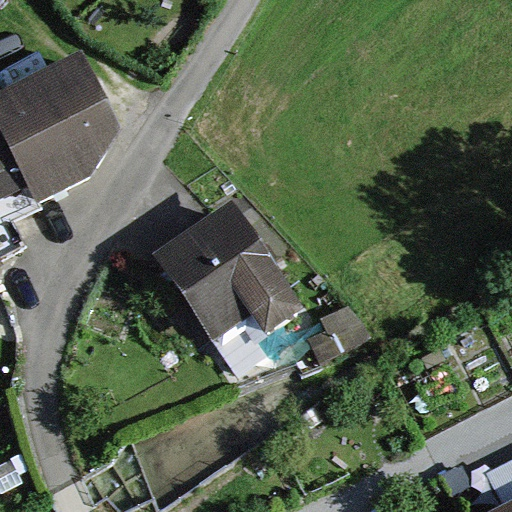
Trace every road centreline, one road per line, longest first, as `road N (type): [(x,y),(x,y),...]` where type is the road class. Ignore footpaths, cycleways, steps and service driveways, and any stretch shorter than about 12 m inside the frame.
road 1 (residential): [(76,511),(45,412),(53,329),(92,246),(244,0)]
road 2 (residential): [(511,434),(364,511)]
